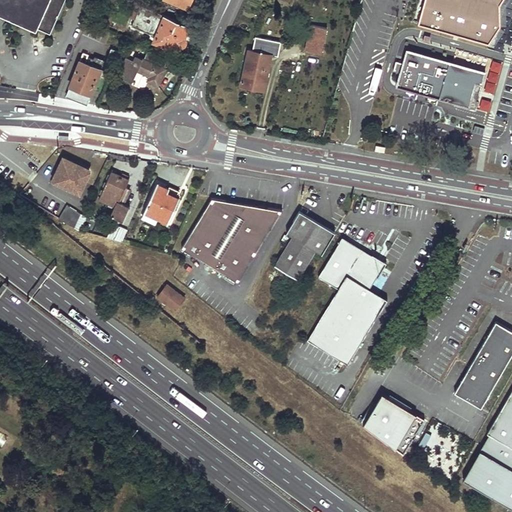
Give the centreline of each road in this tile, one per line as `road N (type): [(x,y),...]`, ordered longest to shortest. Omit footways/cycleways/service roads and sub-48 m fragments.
road 1 (motorway): [(336,511),(0,258)]
road 2 (motorway): [(0,295),(284,511)]
road 3 (tertiary): [(198,150),(511,207)]
road 4 (tertiary): [(511,189),(206,133)]
road 5 (tertiary): [(158,132),(0,115)]
